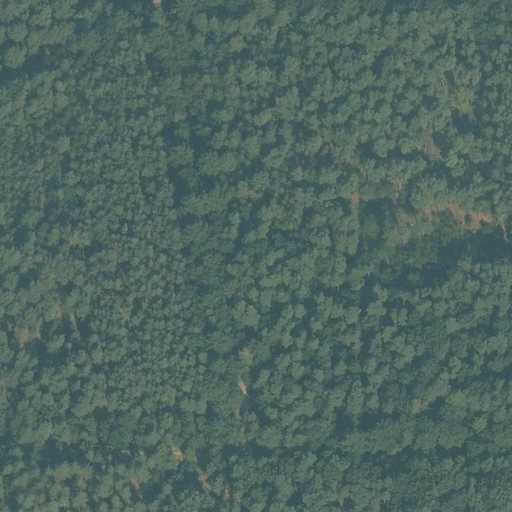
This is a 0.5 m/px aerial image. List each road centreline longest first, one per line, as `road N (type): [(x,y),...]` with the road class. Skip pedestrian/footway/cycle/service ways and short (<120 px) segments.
road 1 (track): [(0,450),(511,462)]
road 2 (track): [(184,0),(511,13)]
road 3 (track): [(209,230),(165,0)]
road 4 (track): [(252,466),(217,274)]
road 5 (track): [(0,91),(159,0)]
